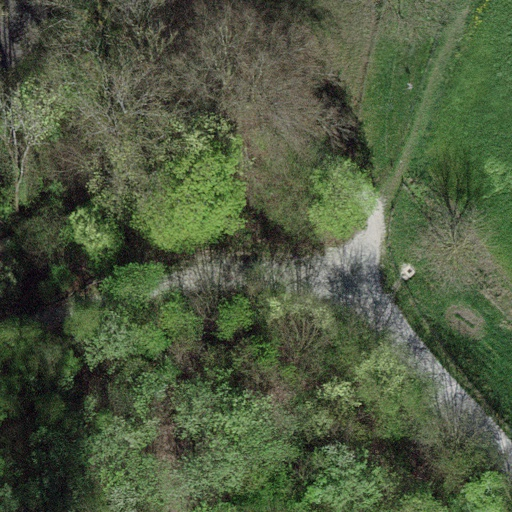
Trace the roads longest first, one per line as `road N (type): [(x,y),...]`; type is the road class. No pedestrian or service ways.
road 1 (track): [(347,285),(214,272),(0,338)]
road 2 (track): [(511,464),(347,285)]
